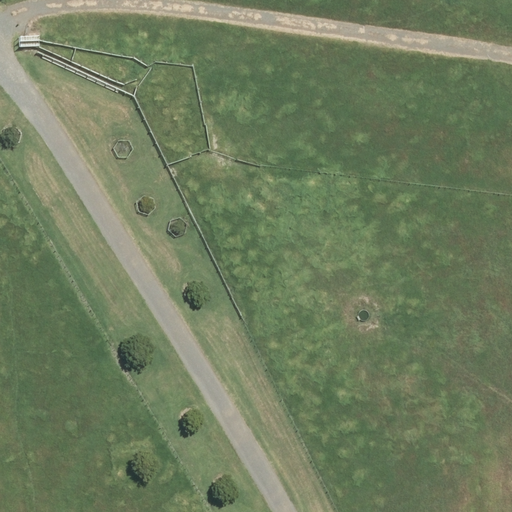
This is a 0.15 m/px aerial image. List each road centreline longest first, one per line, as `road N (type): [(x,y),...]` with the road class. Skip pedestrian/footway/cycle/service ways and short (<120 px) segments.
road 1 (track): [(277,511),(154,289),(0,55)]
road 2 (track): [(0,19),(61,4),(177,5),(511,50)]
